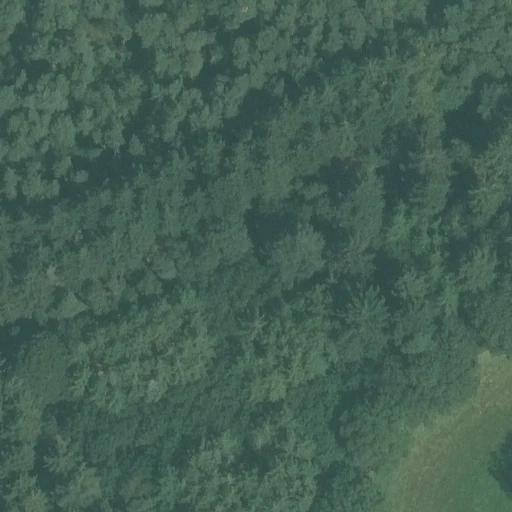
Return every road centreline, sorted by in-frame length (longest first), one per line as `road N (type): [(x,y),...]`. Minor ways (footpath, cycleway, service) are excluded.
road 1 (track): [(0,347),(511,110)]
road 2 (track): [(0,323),(129,511)]
